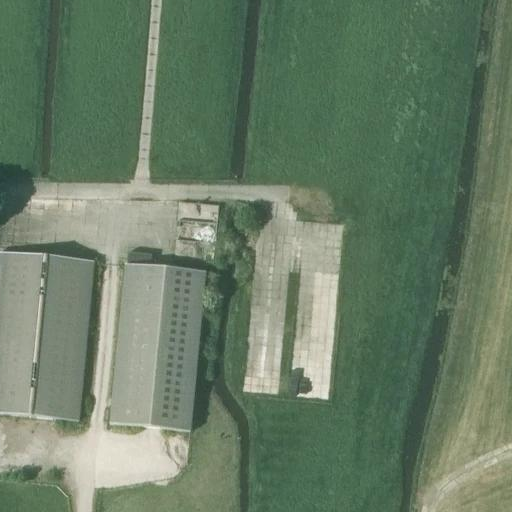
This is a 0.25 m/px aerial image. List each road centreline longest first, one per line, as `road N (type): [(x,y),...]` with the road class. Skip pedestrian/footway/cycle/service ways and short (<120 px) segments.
road 1 (track): [(108,265),(139,189),(155,0)]
road 2 (track): [(0,189),(139,189)]
